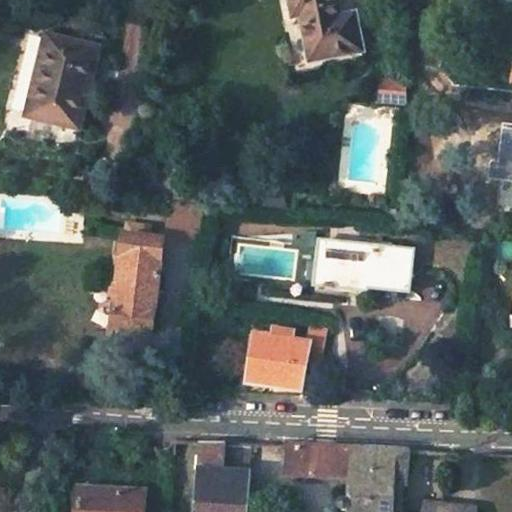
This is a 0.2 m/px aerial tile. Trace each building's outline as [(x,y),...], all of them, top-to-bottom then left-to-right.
[(307,16),(316,63),(366,53),(359,16),(344,19),(340,0),(295,0),(299,17),(307,16)] [(46,37),(26,115),(77,128),(97,50),(46,37)] [(191,203),(174,201),(171,227),(188,229),(191,203)] [(191,203),(188,229),(205,232),(209,205),(191,203)] [(117,299),(113,332),(153,337),(164,242),(149,241),(150,229),(126,226),(122,260),(115,259),(110,299),(117,299)] [(323,240),(319,283),(411,292),(415,248),(323,240)] [(254,336),(246,383),(300,392),(304,366),(323,369),(331,327),(311,325),(308,344),(254,336)] [(225,443),(202,442),(198,511),(248,511),(251,473),(224,471),(225,443)] [(353,449),(288,446),(286,476),(352,479),(353,449)] [(400,511),(402,451),(353,449),(352,479),(351,498),(346,498),(343,499),(339,502),(338,505),(340,509),(344,511),(345,511),(347,511),(348,510),(350,507),(349,511),(475,511),(426,505),(425,511),(400,511)] [(143,511),(145,492),(78,488),(76,511),(143,511)]
